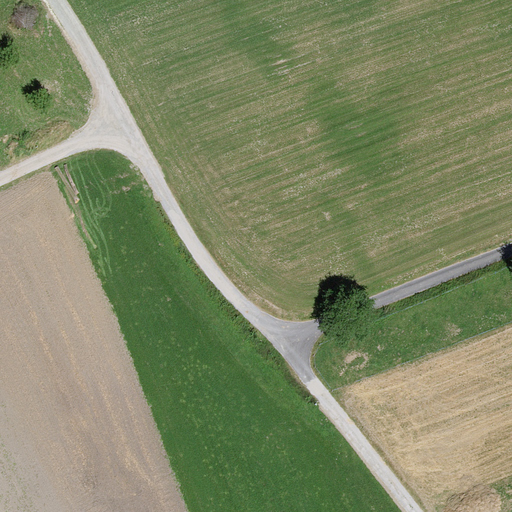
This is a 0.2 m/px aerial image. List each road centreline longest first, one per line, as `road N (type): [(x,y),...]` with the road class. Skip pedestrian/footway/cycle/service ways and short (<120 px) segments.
road 1 (track): [(48,0),(198,259),(275,341),(409,511)]
road 2 (track): [(0,175),(116,125)]
